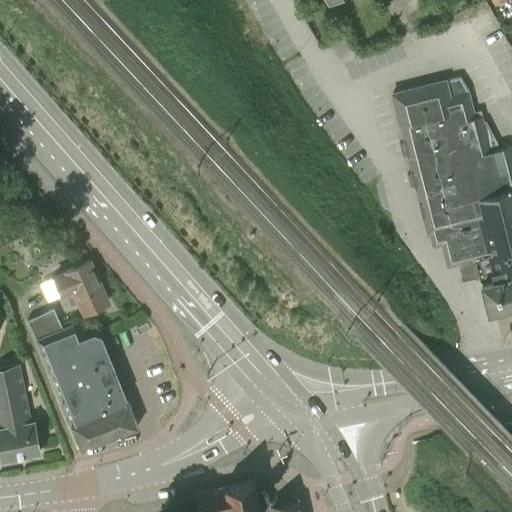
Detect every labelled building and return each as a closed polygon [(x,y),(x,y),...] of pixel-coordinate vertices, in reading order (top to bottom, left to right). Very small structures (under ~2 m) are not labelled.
[(488,313),(511,306),(511,170),(506,172),(501,150),(490,152),(480,112),(473,113),(467,90),(459,77),(446,81),(445,79),(392,93),(404,141),(428,235),(430,234),(433,246),(442,244),(448,266),(476,258),(483,283),(480,284),(488,313)] [(86,312),(109,302),(90,260),(86,262),(85,259),(74,264),(75,267),(67,271),(67,272),(56,277),(64,295),(75,290),(86,312)] [(39,340),(63,330),(55,309),(31,319),(39,340)] [(75,326),(63,330),(39,340),(70,416),(69,416),(82,449),(139,425),(129,400),(127,400),(116,373),(119,371),(114,361),(111,362),(101,337),(94,334),(81,340),(75,326)] [(31,422),(28,407),(19,363),(0,366),(0,442),(3,458),(2,458),(2,459),(6,459),(6,458),(39,452),(39,453),(41,452),(40,450),(34,422),(31,422)] [(261,508),(254,480),(197,492),(200,511),(298,511),(296,501),(261,508)]
